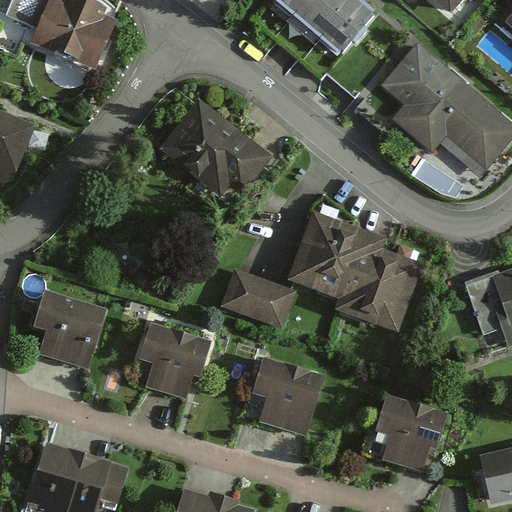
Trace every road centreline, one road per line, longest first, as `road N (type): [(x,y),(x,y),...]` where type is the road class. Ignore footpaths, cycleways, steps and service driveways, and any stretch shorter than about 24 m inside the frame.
road 1 (residential): [(0,400),(387,511)]
road 2 (residential): [(511,205),(468,224),(431,218),(193,31)]
road 3 (residential): [(193,31),(53,204),(0,240)]
